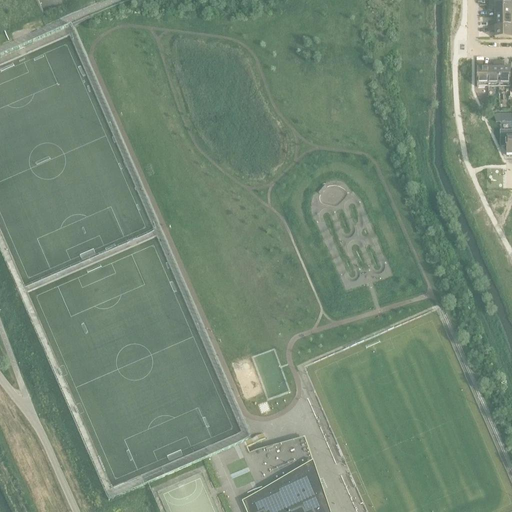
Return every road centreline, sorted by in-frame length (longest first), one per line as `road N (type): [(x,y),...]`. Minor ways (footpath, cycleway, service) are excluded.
road 1 (motorway): [(219,511),(0,6)]
road 2 (motorway): [(0,85),(184,511)]
road 3 (motorway): [(0,119),(170,511)]
